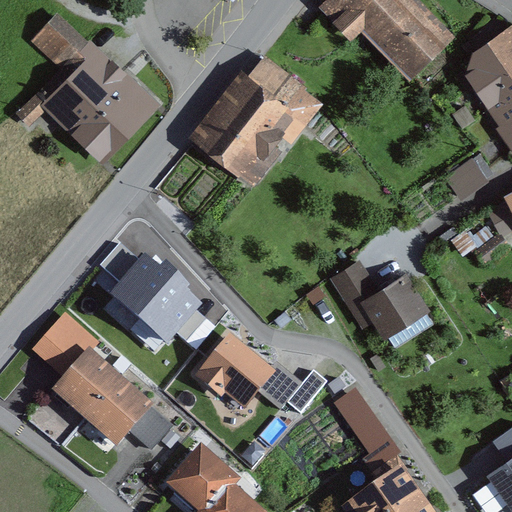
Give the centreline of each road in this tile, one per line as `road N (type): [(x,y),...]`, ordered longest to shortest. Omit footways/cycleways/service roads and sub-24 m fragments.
road 1 (residential): [(125,185),(256,330),(348,352),(460,511)]
road 2 (unclassified): [(125,185),(274,0)]
road 3 (unclassified): [(0,337),(125,185)]
